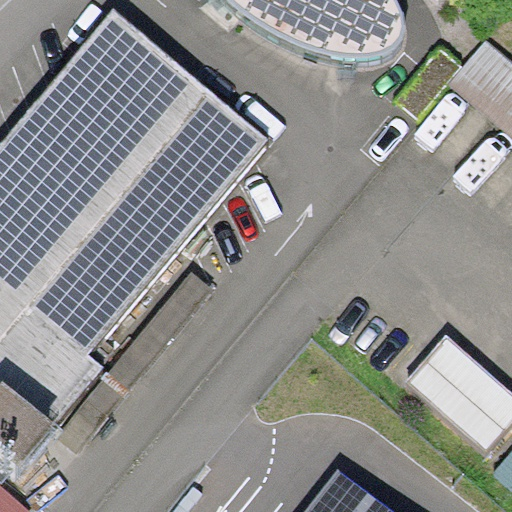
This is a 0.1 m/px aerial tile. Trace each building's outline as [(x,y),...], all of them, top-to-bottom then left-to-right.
[(227,0),(231,5),(263,30),(307,49),(348,58),(377,58),(394,50),(403,37),(406,16),(398,0),(227,0)] [(96,356),(266,149),(111,22),(0,156),(0,484),(11,472),(17,477),(109,367),(96,356)] [(511,63),(485,41),(463,68),(450,84),(511,135),(511,63)] [(397,103),(420,122),(450,84),(463,68),(440,50),(397,103)] [(417,385),(492,455),(511,432),(511,395),(456,344),(417,385)] [(396,511),(341,468),(305,511),(396,511)] [(0,511),(32,511),(0,486),(0,511)]
